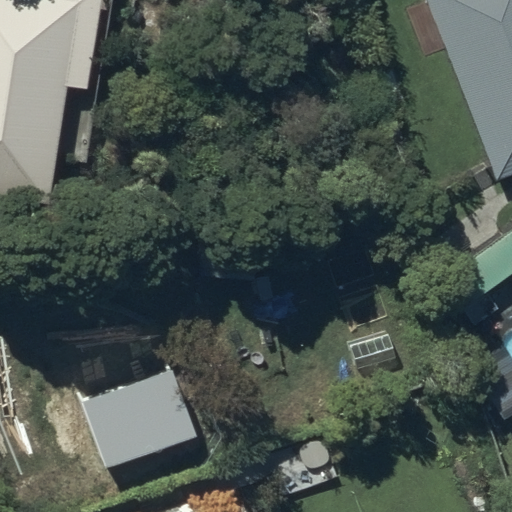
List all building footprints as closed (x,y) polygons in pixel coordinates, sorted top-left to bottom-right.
[(0,0),(0,189),(38,197),(46,153),(78,159),(107,0),(0,0)] [(511,0),(426,0),(492,171),(511,163),(511,0)] [(195,220),(197,276),(249,274),(247,218),(195,220)] [(511,227),(451,271),(471,299),(511,269),(511,227)] [(0,375),(0,474),(10,501),(137,452),(117,398),(121,397),(94,322),(89,323),(60,244),(0,265),(0,312),(11,344),(5,346),(14,371),(0,375)] [(511,403),(511,361),(499,340),(495,342),(489,332),(460,349),(499,412),(511,403)] [(192,511),(190,503),(164,511),(192,511)]
